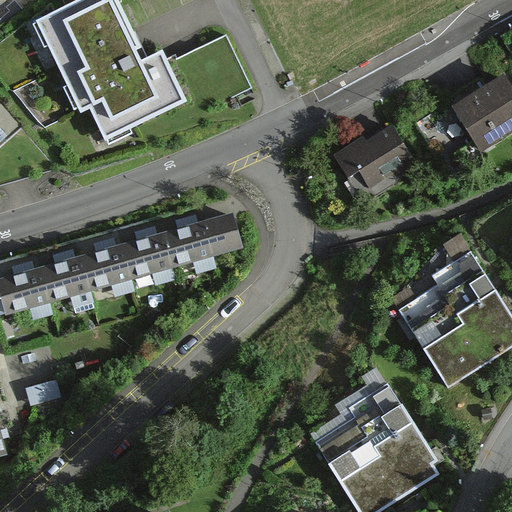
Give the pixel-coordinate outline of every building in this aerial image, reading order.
[(118,0),(79,0),(36,20),(80,113),(93,107),(108,140),(186,103),(162,52),(146,59),(130,26),(118,0)] [(479,149),(511,129),(511,80),(506,71),(451,104),(479,149)] [(334,153),(365,200),(419,166),(390,122),(365,138),(363,134),(334,153)] [(0,152),(13,140),(0,125),(0,152)] [(234,219),(186,232),(195,264),(243,251),(234,219)] [(511,346),(511,313),(461,231),(443,243),(453,259),(431,273),(438,286),(400,309),(448,386),(511,346)] [(186,232),(139,245),(148,277),(195,264),(186,232)] [(139,245),(92,257),(101,290),(148,277),(139,245)] [(92,257),(45,270),(54,303),(101,290),(92,257)] [(45,270),(0,282),(0,290),(7,316),(54,303),(45,270)] [(378,511),(439,475),(433,466),(439,462),(379,366),(360,377),(371,394),(348,407),(356,420),(318,444),(360,511),(378,511)] [(57,379),(29,389),(34,404),(63,394),(57,379)]
